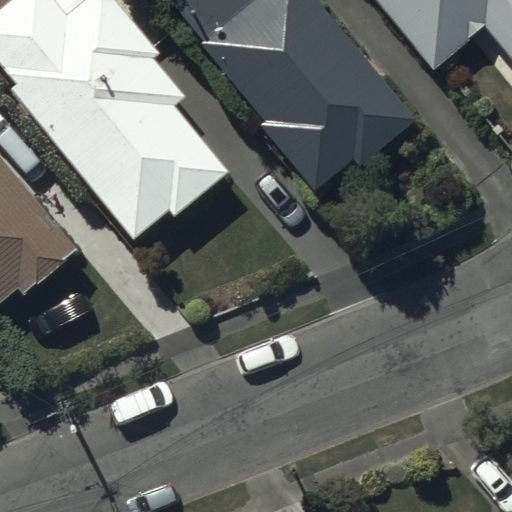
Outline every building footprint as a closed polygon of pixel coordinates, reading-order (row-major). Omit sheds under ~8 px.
[(0,65),(18,88),(14,93),(133,242),(170,212),(174,216),(226,175),(175,111),(188,101),(156,61),(160,56),(115,0),(88,0),(66,18),(51,0),(13,0),(0,11),(0,65)] [(239,0),(191,0),(167,19),(202,62),(255,20),(239,0)] [(202,62),(198,65),(262,144),(259,148),(313,216),(351,184),(357,191),(414,142),(296,0),(279,0),(255,20),(202,62)] [(511,0),(359,0),(431,86),(483,43),(511,80),(511,0)] [(0,142),(0,305),(18,291),(24,298),(80,252),(0,155),(0,143),(0,142)]
